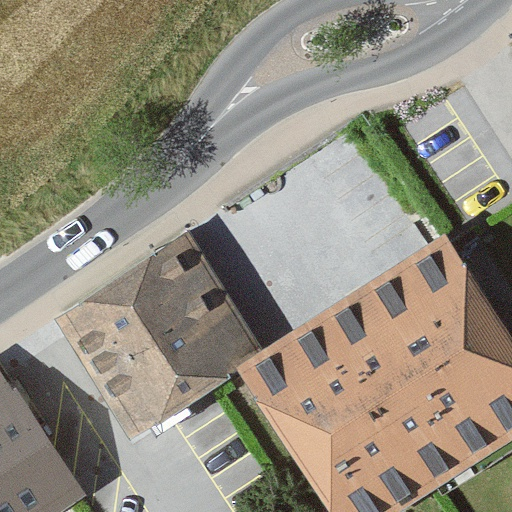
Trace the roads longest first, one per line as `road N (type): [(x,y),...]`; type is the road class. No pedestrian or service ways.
road 1 (tertiary): [(449,6),(323,37),(175,171),(0,297)]
road 2 (residential): [(449,6),(511,117)]
